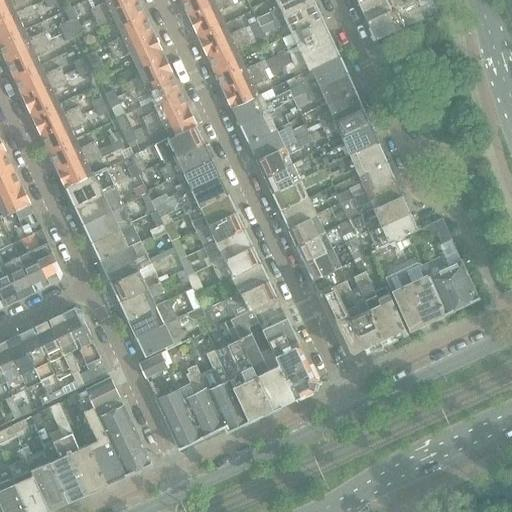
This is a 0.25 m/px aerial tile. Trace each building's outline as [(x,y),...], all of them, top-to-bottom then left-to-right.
[(0,0),(0,20),(16,12),(12,3),(19,0),(0,0)] [(95,17),(132,0),(104,0),(105,2),(91,9),(95,17)] [(144,16),(137,0),(132,0),(95,17),(98,26),(113,18),(117,28),(144,16)] [(181,0),(188,15),(220,0),(181,0)] [(219,11),(234,4),(240,0),(220,0),(188,15),(197,34),(224,22),(219,11)] [(260,28),(314,3),(312,0),(275,0),(279,7),(256,19),(257,22),(260,28)] [(367,21),(413,0),(361,0),(358,2),(367,21)] [(412,22),(408,12),(418,7),(414,0),(413,0),(367,21),(375,39),(412,22)] [(321,20),(314,3),(260,28),(263,33),(277,27),(277,28),(287,24),(291,34),(321,20)] [(0,40),(24,29),(20,21),(35,14),(31,6),(16,12),(0,20),(0,40)] [(111,52),(152,33),(144,16),(117,28),(122,37),(107,44),(111,52)] [(80,24),(76,17),(67,21),(68,22),(71,28),(80,24)] [(293,62),(332,43),(321,20),(291,34),(282,38),(287,50),(273,57),(279,68),(293,62)] [(71,29),(71,28),(68,22),(59,26),(63,34),(71,29)] [(206,53),(260,28),(257,22),(248,26),(248,25),(230,34),(224,22),(197,34),(206,53)] [(83,31),(80,24),(71,28),(71,29),(74,36),(83,31)] [(242,61),(237,50),(265,37),(263,33),(260,28),(206,53),(215,73),(242,61)] [(0,47),(6,60),(47,41),(43,32),(29,39),(24,29),(0,40),(0,47)] [(75,37),(74,36),(71,29),(63,34),(66,41),(75,37)] [(163,55),(152,33),(111,52),(115,60),(129,53),(136,67),(163,55)] [(40,64),(37,56),(51,49),(47,41),(6,60),(13,76),(40,64)] [(339,59),(332,43),(293,62),(294,65),(304,61),(308,71),(311,70),(312,71),(339,59)] [(98,58),(95,51),(86,55),(89,62),(98,58)] [(129,91),(171,72),(163,55),(136,67),(140,76),(125,83),(129,91)] [(224,93),(279,68),(273,57),(265,61),(264,60),(246,68),(242,61),(215,73),(224,93)] [(85,65),(81,58),(73,62),(76,69),(85,65)] [(102,66),(98,58),(89,62),(93,70),(102,66)] [(302,94),(346,74),(339,59),(312,71),(315,77),(298,85),(302,94)] [(22,95),(64,75),(60,67),(45,74),(40,64),(13,76),(22,95)] [(88,72),(85,65),(76,69),(80,76),(88,72)] [(258,95),(253,85),(268,78),(268,77),(281,71),(279,68),(224,93),(232,108),(261,95),(260,94),(258,95)] [(179,90),(171,73),(171,72),(129,91),(133,99),(148,93),(152,103),(179,90)] [(354,92),(347,76),(346,74),(302,94),(293,98),(298,109),(323,96),(327,105),(354,92)] [(59,103),(53,91),(68,83),(64,75),(22,95),(32,115),(59,103)] [(116,97),(108,81),(102,84),(106,93),(103,94),(107,102),(116,97)] [(146,126),(187,107),(179,90),(152,103),(156,111),(142,118),(146,126)] [(239,123),(293,98),(289,90),(264,102),(261,95),(232,108),(239,123)] [(322,127),(362,110),(354,92),(327,105),(330,111),(317,117),(322,127)] [(104,105),(100,97),(91,101),(94,109),(104,105)] [(125,115),(116,97),(107,102),(111,109),(117,119),(125,115)] [(287,123),(284,116),(298,109),(293,98),(239,123),(248,144),(276,131),(276,129),(287,123)] [(40,134),(82,115),(78,106),(64,114),(59,103),(32,115),(40,134)] [(104,105),(94,109),(98,116),(107,112),(104,105)] [(196,126),(187,108),(187,107),(146,126),(149,134),(164,127),(169,138),(196,126)] [(369,124),(362,110),(322,127),(326,136),(338,130),(341,137),(369,124)] [(75,138),(71,130),(86,123),(82,115),(40,134),(48,151),(75,138)] [(255,158),(309,133),(304,124),(279,137),(276,131),(248,144),(255,158)] [(325,168),(377,144),(369,124),(341,137),(345,145),(319,157),(320,159),(325,168)] [(133,132),(130,125),(121,129),(124,137),(133,132)] [(163,162),(204,143),(196,126),(169,138),(167,139),(171,147),(159,153),(163,162)] [(120,139),(117,132),(107,136),(111,144),(120,139)] [(137,139),(134,133),(133,132),(124,137),(128,144),(137,139)] [(303,161),(297,149),(313,141),(309,133),(255,158),(264,178),(303,161)] [(56,168),(98,150),(94,141),(80,148),(75,138),(48,151),(56,168)] [(124,147),(120,139),(111,144),(115,151),(124,147)] [(177,175),(212,160),(204,143),(163,162),(165,166),(159,169),(165,181),(177,175)] [(385,161),(377,144),(325,168),(328,175),(340,169),(342,174),(355,168),(358,174),(385,161)] [(92,174),(88,165),(102,158),(98,150),(56,168),(65,187),(92,174)] [(0,175),(13,169),(5,152),(4,151),(0,153),(0,175)] [(146,169),(137,152),(129,157),(134,165),(138,173),(144,170),(146,169)] [(271,192),(325,168),(320,159),(306,166),(303,161),(264,178),(271,192)] [(180,196),(220,177),(212,160),(177,175),(181,184),(175,187),(180,196)] [(393,179),(385,161),(358,174),(365,192),(393,179)] [(138,173),(134,165),(127,169),(132,178),(138,175),(138,173)] [(304,190),(329,178),(328,175),(325,168),(271,192),(280,211),(307,199),(304,190)] [(0,196),(21,186),(13,169),(0,175),(0,196)] [(74,205),(114,186),(106,169),(94,175),(93,174),(92,174),(65,187),(74,205)] [(228,195),(220,177),(180,196),(184,205),(194,201),(198,209),(228,195)] [(402,198),(393,179),(365,192),(370,202),(358,208),(362,217),(402,198)] [(146,193),(142,185),(133,190),(136,197),(146,193)] [(29,204),(21,186),(0,196),(0,210),(3,216),(29,204)] [(82,224),(123,205),(114,186),(74,205),(82,224)] [(343,202),(335,186),(324,191),(328,198),(336,195),(340,204),(343,202)] [(154,207),(151,201),(147,193),(141,197),(147,210),(154,207)] [(169,201),(165,194),(151,201),(154,207),(154,208),(169,201)] [(195,231),(236,212),(228,195),(198,209),(187,214),(195,231)] [(309,198),(307,199),(280,211),(288,229),(316,215),(317,215),(309,198)] [(410,215),(402,198),(362,217),(365,222),(376,216),(381,228),(410,215)] [(91,242),(132,223),(123,205),(82,224),(91,242)] [(156,212),(154,208),(154,207),(147,210),(145,211),(147,215),(150,214),(156,212)] [(162,225),(156,212),(150,214),(156,228),(162,225)] [(203,248),(244,229),(236,212),(195,231),(203,248)] [(325,234),(321,227),(316,215),(288,229),(297,247),(325,234)] [(416,229),(411,219),(410,215),(381,228),(388,243),(416,229)] [(478,297),(451,239),(442,217),(432,222),(437,233),(441,244),(439,245),(445,257),(422,268),(423,271),(443,314),(478,297)] [(178,239),(170,221),(162,225),(164,229),(166,233),(170,243),(178,239)] [(431,222),(422,227),(427,238),(437,233),(431,222)] [(99,259),(140,240),(132,223),(91,242),(99,259)] [(152,235),(164,229),(162,225),(156,228),(150,231),(152,235)] [(49,285),(26,237),(21,227),(15,230),(20,240),(11,244),(34,292),(49,285)] [(62,274),(47,243),(41,229),(26,237),(49,285),(60,279),(62,274)] [(154,239),(166,233),(164,229),(152,235),(154,239)] [(207,267),(211,265),(252,246),(244,229),(203,248),(208,257),(204,260),(207,267)] [(333,251),(329,242),(325,234),(297,247),(304,264),(333,251)] [(34,292),(11,244),(4,247),(0,238),(0,258),(19,299),(34,292)] [(186,256),(178,239),(170,243),(178,259),(185,256),(186,256)] [(150,263),(140,240),(99,259),(109,281),(150,263)] [(220,282),(260,264),(252,246),(211,265),(220,282)] [(341,268),(340,266),(337,260),(333,251),(304,264),(312,281),(341,268)] [(194,273),(188,260),(187,261),(185,256),(178,259),(186,277),(194,273)] [(19,299),(0,258),(0,295),(5,306),(19,299)] [(159,282),(150,263),(109,281),(118,301),(159,282)] [(228,299),(268,281),(260,264),(220,282),(228,299)] [(189,282),(183,271),(176,274),(182,285),(189,282)] [(406,332),(385,287),(375,292),(365,271),(353,277),(358,287),(384,343),(406,332)] [(443,314),(423,271),(406,279),(404,275),(399,278),(402,285),(391,291),(409,331),(443,314)] [(204,290),(196,272),(194,273),(186,277),(195,294),(195,293),(202,290),(204,290)] [(256,308),(276,298),(268,281),(228,299),(223,302),(228,312),(233,309),(236,316),(252,309),(256,308)] [(384,343),(358,287),(350,291),(345,281),(333,287),(346,313),(344,314),(362,353),(384,343)] [(156,306),(152,297),(164,291),(159,282),(118,301),(127,319),(156,306)] [(362,353),(344,314),(346,313),(333,287),(333,286),(318,292),(347,355),(354,357),(362,353)] [(207,299),(202,290),(195,293),(199,303),(207,299)] [(260,317),(281,307),(276,298),(256,308),(260,317)] [(175,320),(174,320),(166,302),(156,306),(127,319),(136,338),(175,320)] [(204,316),(201,307),(187,314),(189,317),(195,320),(204,316)] [(218,325),(210,307),(203,310),(211,328),(218,325)] [(100,357),(82,316),(79,310),(73,308),(61,313),(78,348),(88,370),(93,381),(108,374),(100,357)] [(258,323),(252,309),(236,316),(243,330),(258,323)] [(70,352),(77,349),(78,348),(61,313),(46,321),(72,373),(79,388),(93,381),(88,370),(79,375),(77,371),(79,370),(75,362),(70,352)] [(316,382),(286,318),(261,329),(278,364),(295,399),(313,390),(316,382)] [(163,347),(183,338),(175,320),(136,338),(145,356),(163,347)] [(72,373),(46,321),(32,328),(54,374),(58,380),(72,373)] [(54,374),(32,328),(18,334),(40,381),(43,386),(50,383),(47,377),(54,374)] [(295,399),(278,364),(268,369),(251,333),(238,340),(272,410),(281,406),(280,405),(294,398),(294,399),(295,399)] [(40,381),(18,334),(3,342),(25,389),(40,381)] [(272,410),(238,340),(216,351),(249,421),(272,410)] [(25,389),(3,342),(0,342),(0,372),(11,396),(25,389)] [(249,421),(216,351),(215,350),(206,354),(212,368),(200,375),(223,426),(225,429),(228,431),(249,421)] [(168,367),(161,352),(139,363),(146,378),(168,367)] [(223,426),(200,375),(196,365),(187,369),(189,373),(186,375),(190,384),(178,390),(201,437),(223,426)] [(11,396),(0,372),(0,401),(5,399),(14,419),(21,416),(18,409),(11,396)] [(150,463),(110,377),(85,389),(88,395),(123,475),(150,463)] [(201,437),(178,390),(178,388),(155,399),(178,448),(201,437)] [(51,401),(47,393),(39,397),(43,405),(51,401)] [(123,475),(88,395),(78,400),(84,411),(83,411),(96,441),(87,445),(104,483),(123,475)] [(31,411),(28,403),(18,409),(21,416),(31,411)] [(78,449),(57,404),(48,408),(61,437),(85,492),(104,483),(87,445),(78,449)] [(38,414),(31,417),(34,424),(35,426),(42,423),(38,414)] [(16,433),(34,424),(30,416),(12,425),(16,433)] [(0,445),(17,437),(11,426),(0,431),(0,445)] [(85,492),(61,437),(43,445),(45,449),(66,500),(85,492)] [(66,500),(45,449),(31,456),(27,447),(22,449),(47,509),(66,500)] [(39,511),(47,509),(22,449),(17,452),(21,460),(7,466),(12,477),(27,511),(39,511)] [(27,511),(12,477),(2,482),(0,477),(0,501),(4,511),(27,511)]
